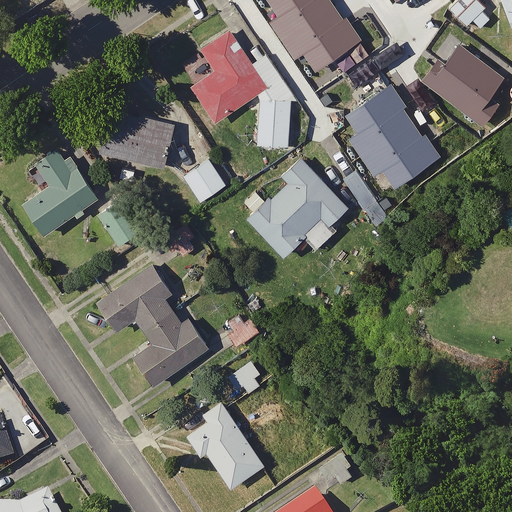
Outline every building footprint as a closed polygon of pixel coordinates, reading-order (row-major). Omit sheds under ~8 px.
[(365,15),(354,0),(291,0),(277,10),(301,45),(340,19),(346,27),(365,15)] [(490,12),(478,0),(445,0),(444,1),(463,21),(469,16),(477,24),(490,12)] [(511,0),(499,0),(511,31),(511,0)] [(289,98),(294,95),(263,49),(246,60),(223,25),(197,42),(212,64),(188,80),(212,116),(235,101),(241,111),(250,105),(244,95),(252,90),(257,98),(255,142),(287,144),(289,98)] [(172,117),(107,103),(97,147),(162,162),(172,117)] [(93,195),(63,146),(37,163),(48,181),(23,197),(41,227),(93,195)] [(344,202),(299,152),(280,169),(285,175),(245,211),(279,250),(300,231),(312,245),(333,226),(326,218),(344,202)] [(206,153),(180,169),(197,198),(224,182),(206,153)] [(115,192),(93,206),(116,242),(138,228),(115,192)] [(182,253),(194,244),(188,236),(193,233),(182,218),(160,234),(170,248),(176,244),(182,253)] [(168,289),(148,258),(94,292),(114,324),(132,312),(148,337),(130,348),(150,379),(204,344),(180,305),(172,310),(161,293),(168,289)] [(256,328),(242,306),(225,317),(232,326),(225,331),(233,344),(256,328)] [(266,377),(250,352),(216,374),(232,399),(266,377)] [(261,458),(216,398),(203,408),(207,414),(187,429),(228,483),(261,458)] [(0,455),(8,453),(0,429),(0,455)] [(339,481),(349,473),(342,464),(348,460),(342,452),(318,470),(324,478),(332,471),(339,481)] [(0,499),(0,511),(58,511),(43,483),(13,500),(0,499)] [(329,511),(313,487),(275,511),(329,511)]
